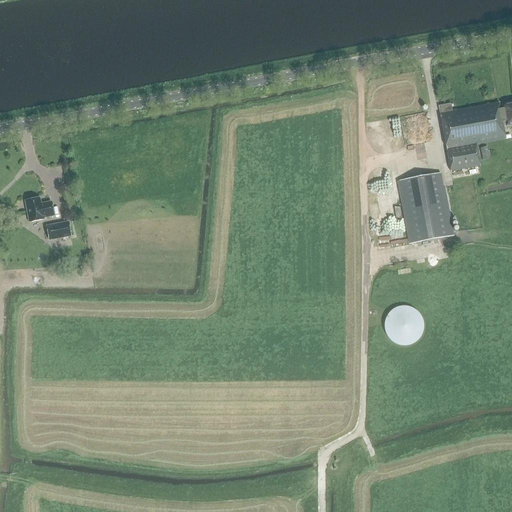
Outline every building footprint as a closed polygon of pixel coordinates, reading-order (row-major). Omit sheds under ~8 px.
[(506,126),(511,124),(511,104),(503,107),(503,108),(499,109),(498,104),(451,112),(450,104),(438,107),(450,172),(479,167),(475,144),(505,139),(502,123),(505,123),(506,126)] [(419,156),(427,155),(426,144),(417,145),(419,156)] [(489,159),(486,147),(480,148),(482,160),(489,159)] [(452,237),(440,173),(398,181),(410,244),(452,237)] [(43,219),(53,217),(50,203),(40,205),(39,199),(24,202),(28,224),(43,221),(43,219)] [(46,227),(48,241),(70,237),(67,223),(46,227)] [(384,321),(384,326),(384,332),(387,337),(390,341),(395,344),(400,346),(406,346),(411,344),(416,341),(420,337),(422,332),(423,326),(422,321),(420,316),(416,311),(411,308),(406,307),(400,307),(395,308),(390,311),(387,316),(384,321)]
